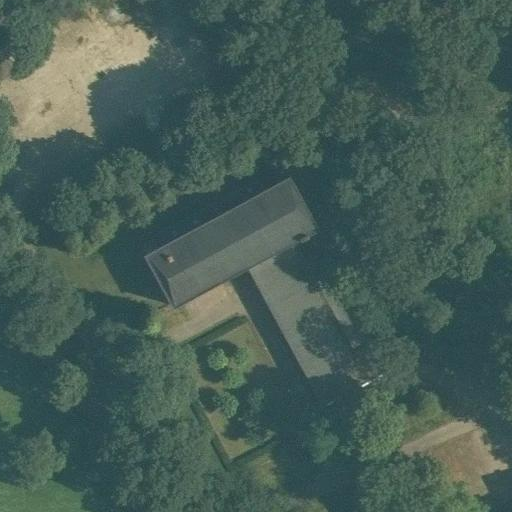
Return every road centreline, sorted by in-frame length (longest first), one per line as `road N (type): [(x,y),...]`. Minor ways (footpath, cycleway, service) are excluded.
road 1 (residential): [(220,511),(0,207)]
road 2 (residential): [(511,406),(268,511)]
